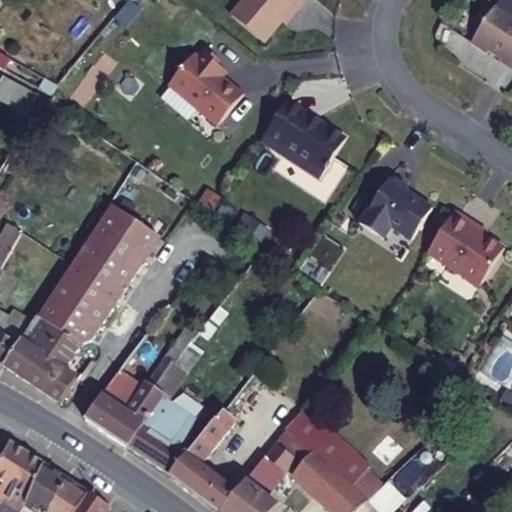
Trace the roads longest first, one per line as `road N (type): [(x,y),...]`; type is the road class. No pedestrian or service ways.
road 1 (residential): [(393,0),(384,31),(399,79),(511,160)]
road 2 (tertiary): [(167,511),(0,405)]
